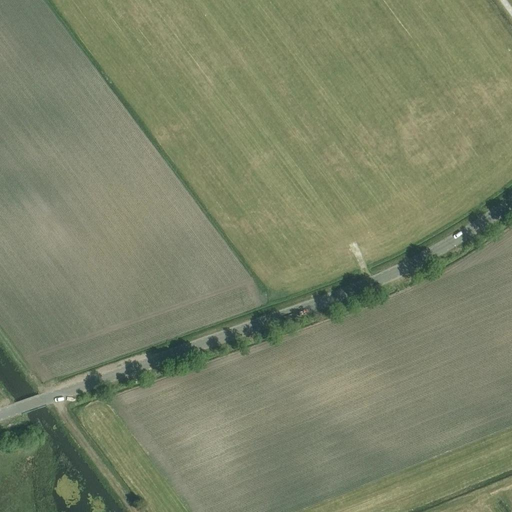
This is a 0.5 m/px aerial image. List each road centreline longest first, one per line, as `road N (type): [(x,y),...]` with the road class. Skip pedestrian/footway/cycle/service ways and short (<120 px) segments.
road 1 (tertiary): [(0,414),(375,280),(511,202)]
road 2 (track): [(136,511),(0,320)]
